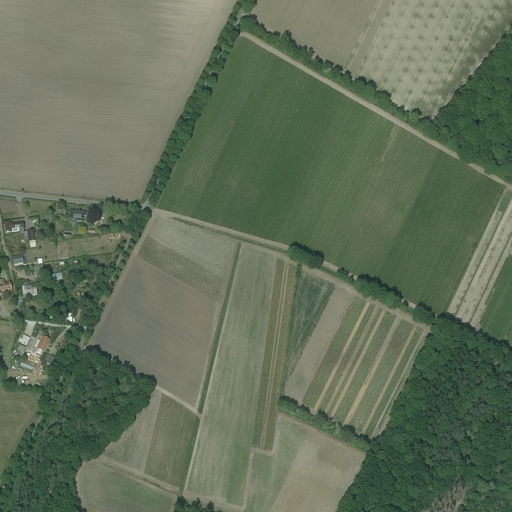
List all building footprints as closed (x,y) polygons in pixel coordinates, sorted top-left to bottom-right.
[(68,223),(83,223),(84,213),(68,212),(68,223)] [(22,232),(22,222),(2,224),(2,234),(22,232)] [(39,243),(39,232),(31,232),(30,243),(39,243)] [(10,290),(9,283),(4,284),(3,280),(0,280),(0,295),(1,295),(0,292),(10,290)] [(24,297),(36,296),(35,286),(23,287),(24,297)] [(30,339),(21,334),(16,342),(26,347),(30,339)] [(35,350),(43,353),(49,341),(42,337),(35,350)]
